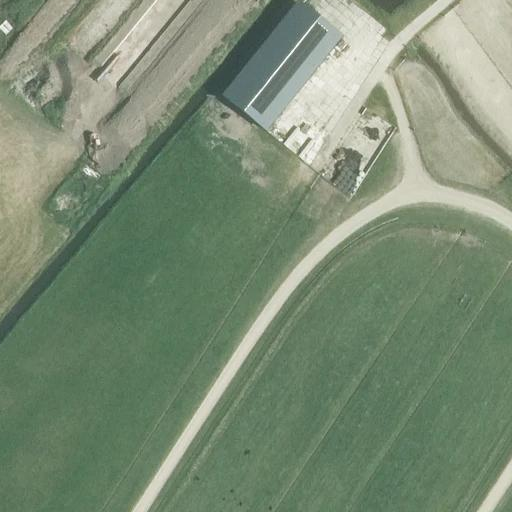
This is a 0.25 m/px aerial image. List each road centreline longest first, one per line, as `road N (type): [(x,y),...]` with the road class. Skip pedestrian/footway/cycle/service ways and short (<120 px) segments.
road 1 (track): [(447,0),(389,52),(315,169)]
road 2 (track): [(381,65),(407,141),(413,194)]
